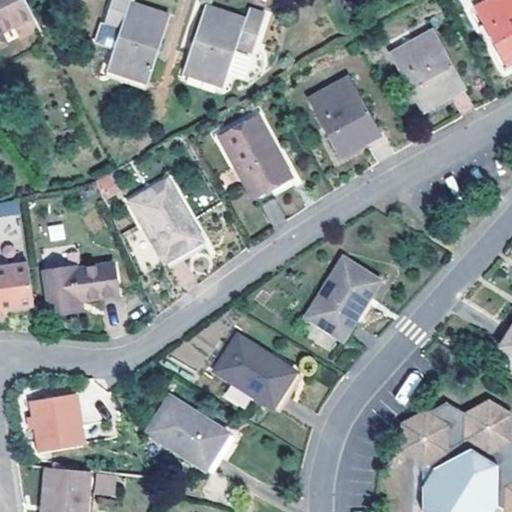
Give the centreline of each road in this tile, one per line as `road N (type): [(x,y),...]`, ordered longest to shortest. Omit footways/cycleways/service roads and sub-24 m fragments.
road 1 (residential): [(511,119),(312,230),(127,359),(100,366),(0,355)]
road 2 (residential): [(511,223),(353,408),(334,441),(322,511)]
